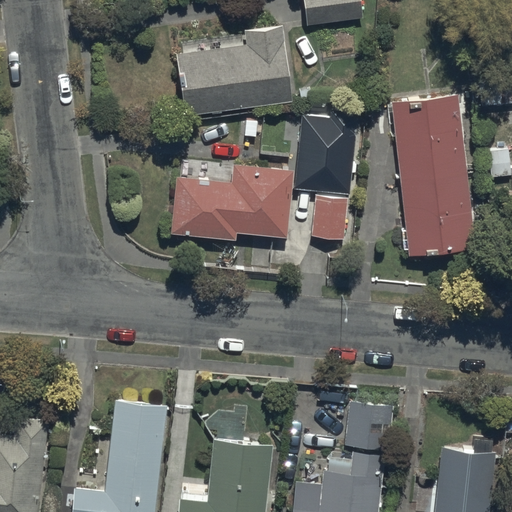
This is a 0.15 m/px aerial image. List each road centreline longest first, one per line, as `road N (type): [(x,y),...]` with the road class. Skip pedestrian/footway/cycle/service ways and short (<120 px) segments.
road 1 (residential): [(65,303),(511,352)]
road 2 (residential): [(30,0),(65,303)]
